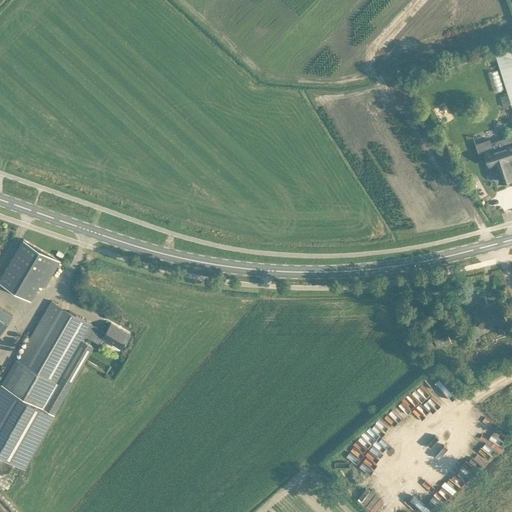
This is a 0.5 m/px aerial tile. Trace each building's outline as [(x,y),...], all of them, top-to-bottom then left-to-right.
[(511,47),(496,52),(509,93),(500,96),(504,109),(511,106),(511,47)] [(498,121),(495,129),(499,130),(502,130),(504,123),(498,121)] [(482,141),(475,143),(480,159),(487,157),(489,163),(496,161),(497,167),(500,180),(511,176),(511,135),(491,142),(490,139),(482,141)] [(0,281),(30,299),(50,265),(55,257),(24,239),(19,248),(0,280),(0,281)] [(0,452),(8,457),(25,467),(51,421),(86,361),(94,346),(87,341),(89,337),(100,344),(104,337),(122,348),(125,342),(130,334),(111,323),(106,332),(92,324),(52,300),(47,309),(3,385),(0,383),(0,382),(0,452)] [(475,311),(480,327),(505,320),(500,303),(475,311)] [(0,307),(0,335),(13,315),(0,307)] [(431,331),(424,334),(429,347),(436,345),(437,347),(451,342),(450,339),(448,335),(444,326),(431,331)] [(491,460),(499,452),(489,444),(482,452),(491,460)] [(353,446),(350,450),(359,458),(363,454),(353,446)] [(336,461),(339,473),(353,469),(350,458),(336,461)] [(366,467),(359,475),(363,479),(370,471),(366,467)] [(376,472),(367,480),(371,485),(380,477),(376,472)] [(354,477),(347,486),(351,490),(359,481),(354,477)]
